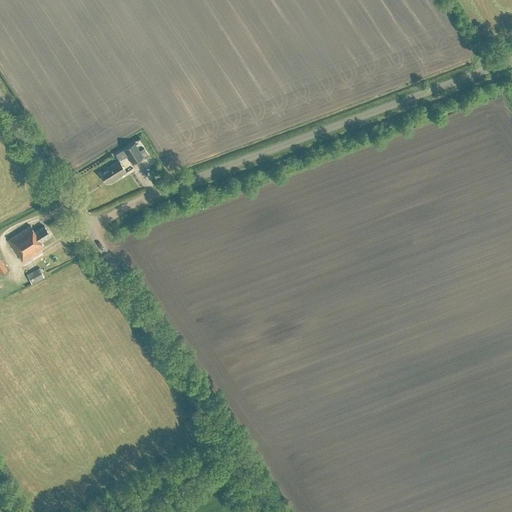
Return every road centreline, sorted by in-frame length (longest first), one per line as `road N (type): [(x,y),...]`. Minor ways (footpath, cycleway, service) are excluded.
road 1 (unclassified): [(88,226),(155,192),(511,58)]
road 2 (unclassified): [(275,511),(88,226)]
road 3 (unclassified): [(88,226),(0,92)]
